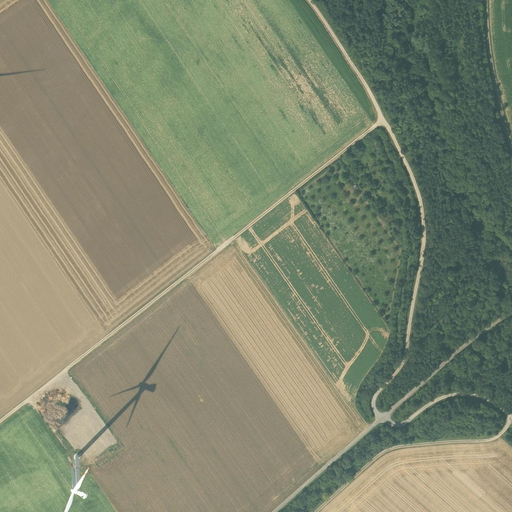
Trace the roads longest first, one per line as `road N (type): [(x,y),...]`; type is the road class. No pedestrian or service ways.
road 1 (track): [(309,0),(389,131),(421,207),(424,238),(407,346),(374,400),(382,417)]
road 2 (track): [(54,378),(382,120)]
road 3 (track): [(511,420),(490,440),(383,453),(317,511)]
road 4 (track): [(511,318),(382,417)]
road 5 (track): [(511,144),(491,62),(486,0)]
road 6 (track): [(382,417),(402,424),(438,401),(469,394),(511,419)]
road 7 (track): [(382,417),(281,511)]
